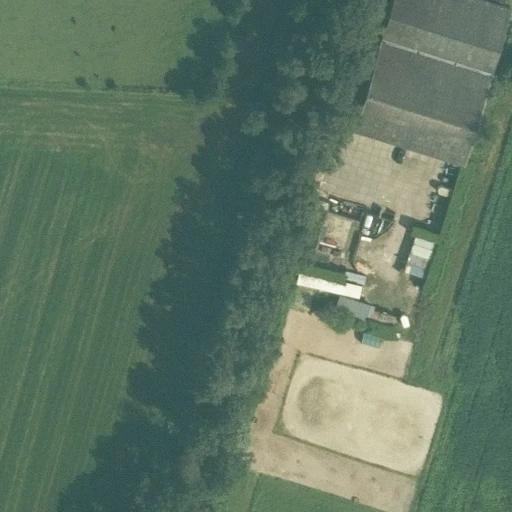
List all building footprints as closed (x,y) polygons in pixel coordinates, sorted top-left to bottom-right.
[(492,0),(390,0),(352,125),(462,160),(510,5),(492,0)] [(353,205),(376,211),(381,193),(358,187),(353,205)] [(410,222),(407,233),(422,238),(426,227),(410,222)] [(289,269),(352,285),(356,270),(292,254),(289,269)] [(405,290),(412,267),(399,263),(392,286),(405,290)]
